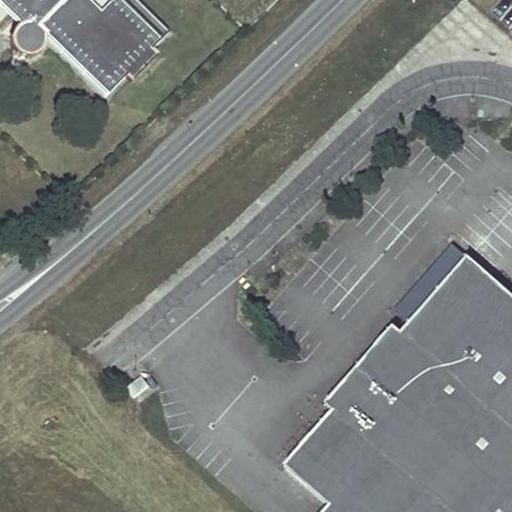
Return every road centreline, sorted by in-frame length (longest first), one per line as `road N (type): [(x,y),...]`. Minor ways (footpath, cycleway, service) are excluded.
road 1 (unclassified): [(511,84),(468,76),(404,97),(121,353)]
road 2 (secondary): [(0,298),(336,0)]
